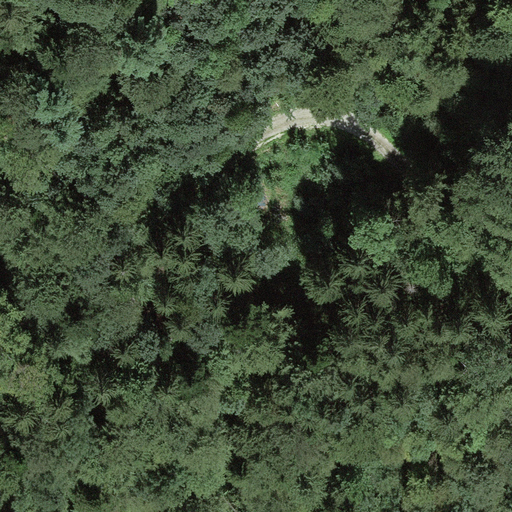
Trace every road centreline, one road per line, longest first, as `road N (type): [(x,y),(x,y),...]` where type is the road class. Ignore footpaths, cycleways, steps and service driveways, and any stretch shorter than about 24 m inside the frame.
road 1 (track): [(0,257),(173,181),(286,119),(316,117),(360,127),(511,250)]
road 2 (track): [(150,0),(107,68),(0,179)]
